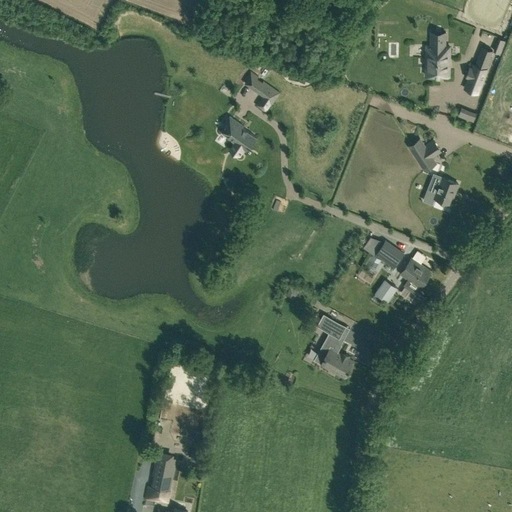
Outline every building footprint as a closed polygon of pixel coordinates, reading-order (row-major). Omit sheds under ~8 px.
[(449,64),(450,46),(446,46),(446,32),(431,31),(431,46),(427,46),(426,56),(426,76),(449,76),(449,68),(449,64)] [(469,78),(465,88),(478,93),(482,83),(487,69),(491,57),(492,57),(490,56),(493,50),(482,46),(482,47),(475,64),(474,64),(473,68),(470,67),(466,77),(469,78)] [(247,80),(245,83),(256,91),(263,96),(262,98),(264,100),(262,102),(260,100),(257,105),(266,110),(271,103),(272,104),(280,92),(263,81),(262,82),(257,78),(258,77),(253,73),(247,80)] [(462,107),(458,116),(473,122),(477,113),(462,107)] [(227,123),(221,132),(237,143),(237,144),(246,151),(249,147),(250,148),(252,145),(251,145),(256,137),(243,127),(244,125),(230,116),(225,122),(227,123)] [(298,172),(327,182),(340,141),(314,133),(307,154),(300,151),(296,163),(300,165),(298,172)] [(425,170),(436,163),(420,138),(409,145),(425,170)] [(433,177),(428,189),(436,192),(434,197),(448,203),(453,191),(455,191),(458,183),(442,177),(441,180),(433,177)] [(393,248),(386,243),(378,254),(394,266),(404,253),(394,247),(393,248)] [(427,262),(430,255),(421,251),(417,258),(427,262)] [(420,287),(432,271),(412,257),(400,273),(409,280),(405,284),(416,292),(417,291),(420,287)] [(386,301),(397,287),(385,279),(375,293),(386,301)] [(417,291),(416,292),(410,301),(418,306),(425,296),(417,291)] [(340,338),(346,326),(324,313),(323,314),(325,315),(319,326),(317,325),(317,326),(340,338)] [(314,359),(345,376),(348,370),(349,371),(350,369),(349,368),(353,360),(348,358),(349,355),(342,351),(341,354),(338,352),(342,344),(330,337),(325,347),(322,345),(314,359)] [(203,462),(205,450),(192,448),(191,460),(203,462)] [(149,486),(147,499),(157,501),(160,488),(166,489),(168,478),(172,458),(158,455),(154,475),(152,486),(149,486)]
